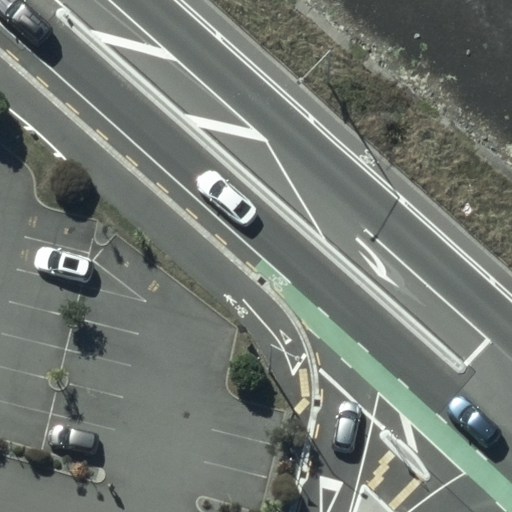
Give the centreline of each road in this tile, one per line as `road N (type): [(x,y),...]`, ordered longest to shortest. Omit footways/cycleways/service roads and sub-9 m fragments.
road 1 (secondary): [(83,0),(374,261)]
road 2 (unclassified): [(330,511),(374,261)]
road 3 (secondary): [(374,261),(511,387)]
